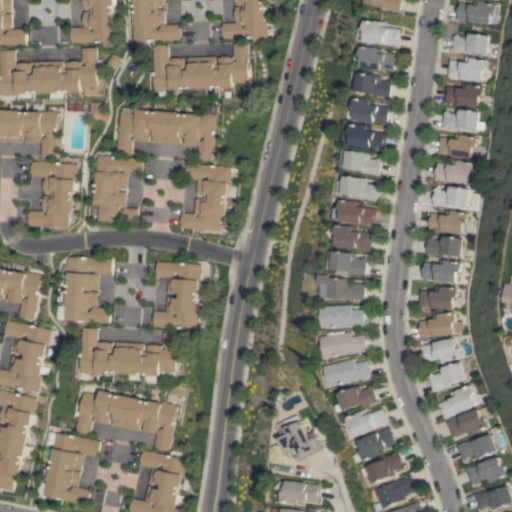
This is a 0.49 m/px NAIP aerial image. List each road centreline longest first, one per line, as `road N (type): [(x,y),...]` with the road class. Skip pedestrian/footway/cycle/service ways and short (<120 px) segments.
road 1 (residential): [(455,511),(397,357),(402,253),(439,0)]
road 2 (tertiary): [(211,511),(251,269),(315,0)]
